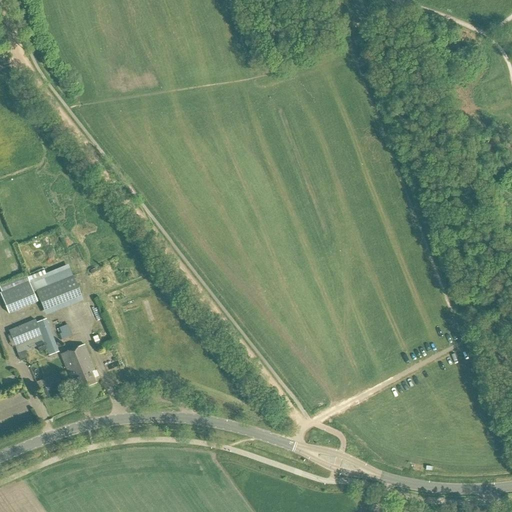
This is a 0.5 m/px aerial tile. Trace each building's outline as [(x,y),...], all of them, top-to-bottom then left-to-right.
[(11,262),(13,272),(22,270),(20,260),(11,262)] [(36,290),(44,309),(81,295),(74,276),(36,290)] [(30,280),(1,292),(9,312),(38,301),(30,280)] [(45,343),(49,355),(58,352),(46,318),(37,322),(36,319),(9,329),(18,353),(45,343)] [(59,326),(62,337),(72,335),(70,323),(59,326)] [(103,348),(100,341),(99,341),(97,336),(92,338),(98,351),(103,348)] [(96,383),(91,372),(95,371),(85,345),(61,355),(71,380),(75,379),(79,389),(96,383)] [(27,357),(24,351),(18,354),(20,360),(27,357)] [(57,374),(36,382),(39,389),(60,381),(57,374)] [(52,397),(48,387),(40,391),(44,400),(52,397)]
